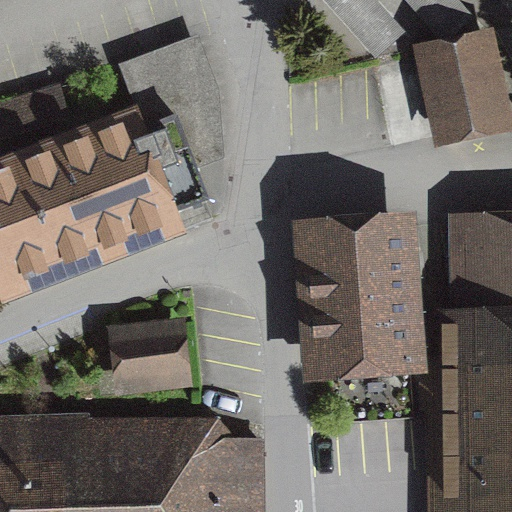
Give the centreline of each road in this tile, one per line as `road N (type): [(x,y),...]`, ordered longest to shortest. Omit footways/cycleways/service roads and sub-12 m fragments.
road 1 (residential): [(0,328),(173,265),(271,242)]
road 2 (residential): [(271,242),(288,511)]
road 3 (residential): [(271,242),(256,0)]
